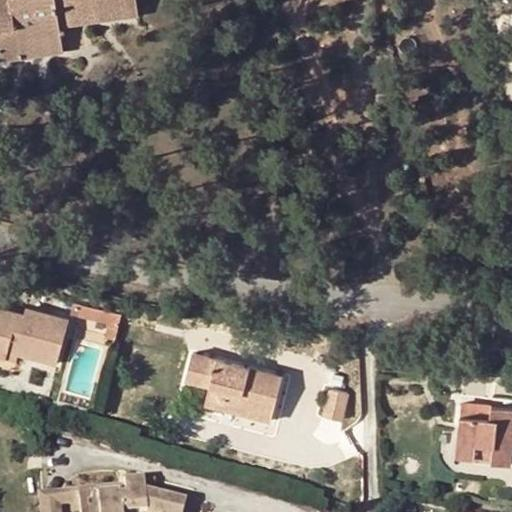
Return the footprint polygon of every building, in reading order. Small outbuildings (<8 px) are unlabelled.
[(0,0),(0,58),(0,61),(20,57),(19,39),(63,32),(62,26),(61,15),(138,4),(137,0),(0,0)] [(139,15),(138,4),(61,15),(62,26),(139,15)] [(65,51),(63,32),(19,39),(20,57),(65,51)] [(96,317),(98,309),(75,303),(72,312),(96,317)] [(0,354),(8,356),(9,349),(20,352),(57,362),(69,321),(26,309),(25,315),(0,307),(0,354)] [(98,309),(96,317),(111,321),(110,327),(119,329),(123,315),(98,309)] [(116,339),(119,329),(110,327),(107,336),(116,339)] [(9,349),(8,356),(18,359),(20,352),(9,349)] [(194,352),(187,379),(210,384),(206,402),(272,419),(283,376),(194,352)] [(331,390),(325,415),(342,419),(347,393),(331,390)] [(464,404),(463,415),(492,417),(493,406),(464,404)] [(463,415),(459,453),(477,455),(478,444),(494,445),(494,457),(493,462),(511,464),(511,452),(511,408),(493,406),(492,417),(463,415)] [(478,444),(477,455),(494,457),(494,445),(478,444)] [(126,490),(68,495),(69,505),(79,504),(79,511),(180,511),(184,500),(155,492),(154,477),(143,479),(142,475),(125,477),(125,483),(126,490)] [(38,491),(38,498),(59,496),(68,495),(126,490),(125,483),(38,491)] [(68,495),(59,496),(59,506),(69,505),(68,495)] [(38,498),(39,511),(60,511),(59,506),(59,496),(38,498)]
